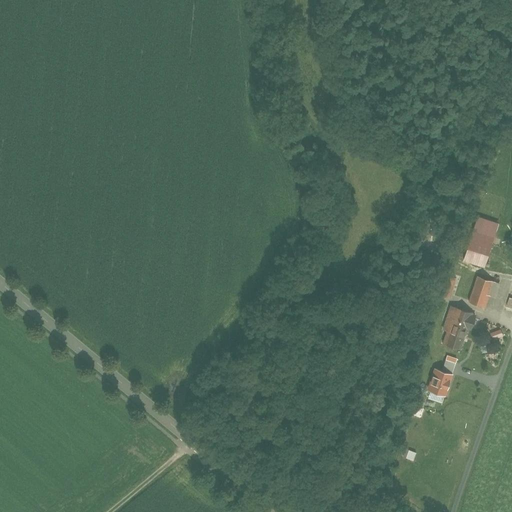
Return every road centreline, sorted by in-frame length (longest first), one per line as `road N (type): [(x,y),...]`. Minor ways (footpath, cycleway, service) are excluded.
road 1 (tertiary): [(0,285),(274,511)]
road 2 (unclassified): [(511,339),(453,511)]
